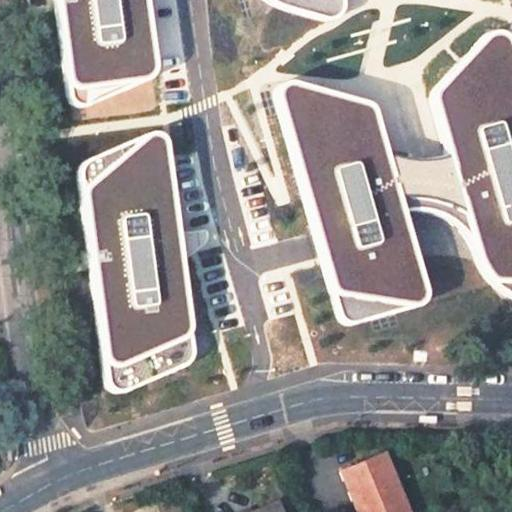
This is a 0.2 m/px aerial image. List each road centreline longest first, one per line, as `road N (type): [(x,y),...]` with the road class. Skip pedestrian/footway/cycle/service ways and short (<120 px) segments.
road 1 (tertiary): [(511,398),(404,394),(301,406),(60,482)]
road 2 (tertiary): [(0,140),(39,401),(60,482)]
